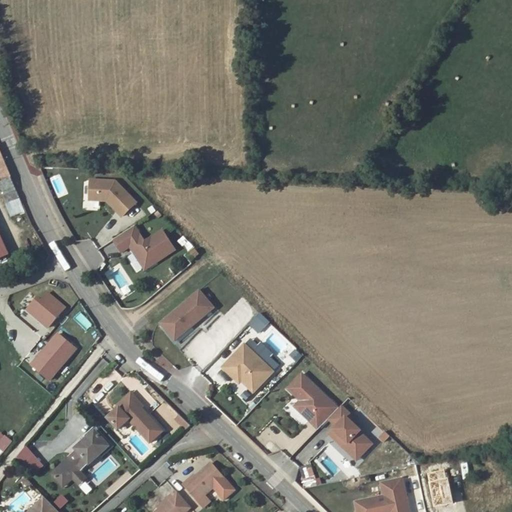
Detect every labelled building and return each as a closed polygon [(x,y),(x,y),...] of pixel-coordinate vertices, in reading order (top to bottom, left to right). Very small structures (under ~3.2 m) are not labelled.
[(15,182),(0,147),(0,187),(0,189),(15,182)] [(136,204),(115,182),(89,180),(89,202),(106,204),(120,218),(136,204)] [(174,252),(160,231),(145,241),(135,227),(112,242),(121,255),(129,250),(144,272),(174,252)] [(190,250),(183,256),(187,260),(194,254),(190,250)] [(214,307),(199,290),(159,323),(174,341),(214,307)] [(65,307),(47,292),(40,300),(36,297),(25,310),(48,329),(65,307)] [(259,313),(248,324),(259,334),(269,322),(259,313)] [(273,372),(244,344),(221,366),(239,384),(241,382),(253,393),(273,372)] [(289,353),(294,361),(302,357),(297,349),(289,353)] [(337,406),(301,373),(287,389),(299,400),(293,406),(317,428),(337,406)] [(131,397),(108,418),(119,429),(129,419),(150,442),(162,431),(131,397)] [(359,422),(342,406),(330,419),(336,426),(328,435),(357,461),(373,443),(355,427),(359,422)] [(179,414),(174,420),(185,429),(190,424),(179,414)] [(90,464),(110,448),(95,431),(76,447),(78,450),(52,472),(63,486),(73,478),(80,472),(90,464)] [(383,443),(390,437),(385,431),(378,436),(383,443)] [(0,447),(5,451),(12,440),(0,432),(0,447)] [(31,451),(21,460),(25,465),(35,456),(31,451)] [(35,456),(25,465),(33,474),(43,465),(35,456)] [(190,478),(183,484),(198,501),(225,478),(211,463),(192,480),(190,478)] [(303,484),(314,483),(313,466),(302,467),(303,484)] [(410,475),(403,476),(407,495),(423,491),(419,473),(416,474),(416,469),(409,471),(410,475)] [(86,479),(80,472),(73,478),(79,484),(86,479)] [(381,493),(352,500),(355,511),(406,511),(398,476),(378,480),(381,493)] [(175,491),(168,497),(181,511),(185,511),(190,507),(175,491)] [(62,494),(54,502),(60,509),(68,501),(62,494)] [(162,505),(154,511),(181,511),(168,497),(161,503),(162,505)] [(56,511),(42,499),(28,511),(56,511)]
